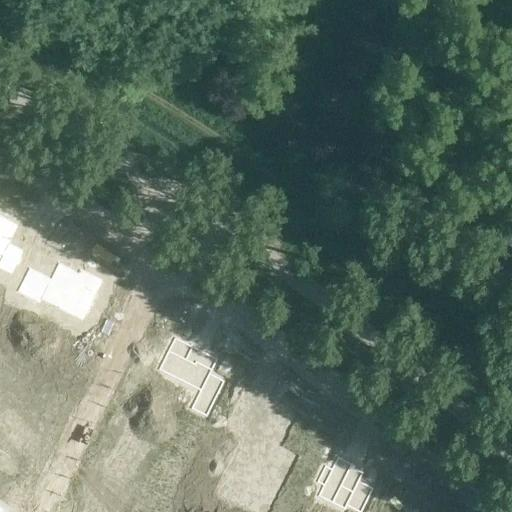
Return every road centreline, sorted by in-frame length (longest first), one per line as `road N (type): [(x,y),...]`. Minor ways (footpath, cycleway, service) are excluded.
road 1 (unclassified): [(511,456),(287,273),(189,209)]
road 2 (residential): [(160,261),(254,326),(466,508)]
road 3 (residential): [(32,511),(160,261)]
road 4 (unclassified): [(189,209),(0,96)]
road 5 (residential): [(0,166),(160,261)]
